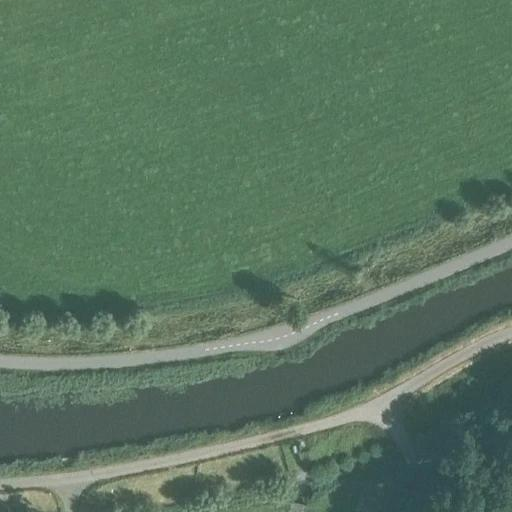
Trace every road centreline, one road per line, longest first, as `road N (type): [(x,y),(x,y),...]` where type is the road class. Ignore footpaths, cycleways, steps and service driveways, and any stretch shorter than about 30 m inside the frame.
road 1 (unclassified): [(511,332),(332,422),(101,474),(0,484)]
road 2 (unclassified): [(0,362),(183,364),(289,338),(511,241)]
